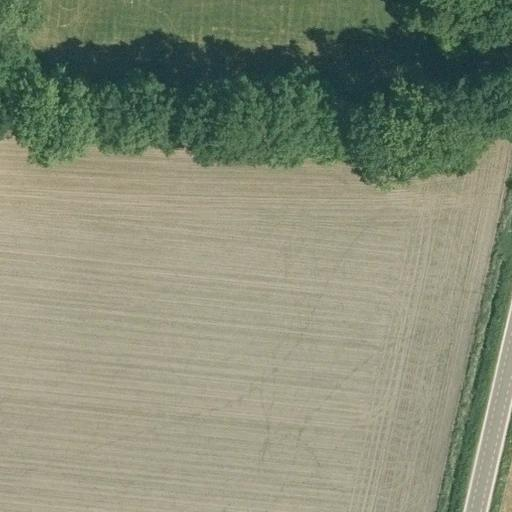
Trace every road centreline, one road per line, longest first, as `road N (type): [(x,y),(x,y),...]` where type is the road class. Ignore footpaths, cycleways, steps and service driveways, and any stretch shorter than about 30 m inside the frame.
road 1 (track): [(511,98),(485,96),(381,125),(194,120),(0,97)]
road 2 (tertiary): [(475,511),(511,352)]
